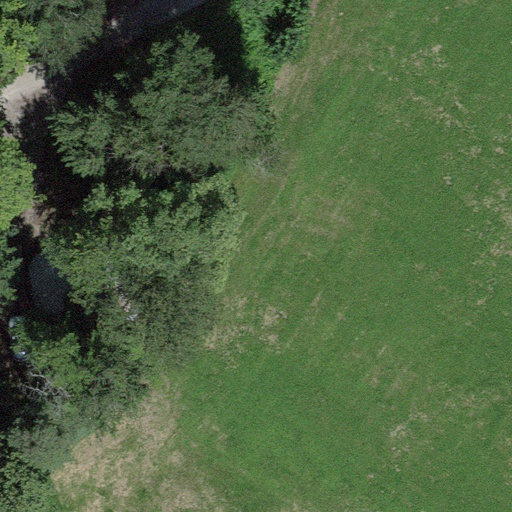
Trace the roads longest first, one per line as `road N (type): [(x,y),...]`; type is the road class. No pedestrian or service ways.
road 1 (track): [(0,228),(46,492)]
road 2 (track): [(0,191),(34,68)]
